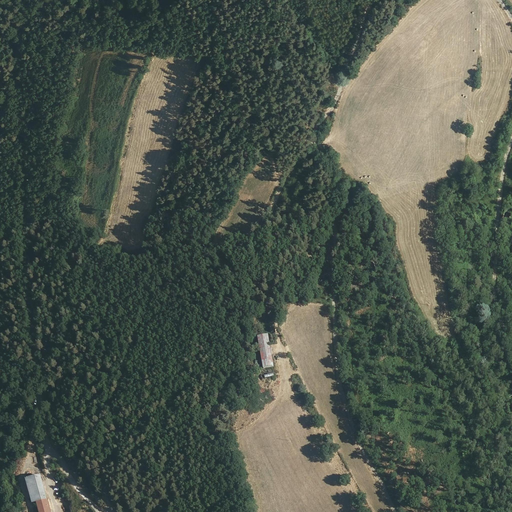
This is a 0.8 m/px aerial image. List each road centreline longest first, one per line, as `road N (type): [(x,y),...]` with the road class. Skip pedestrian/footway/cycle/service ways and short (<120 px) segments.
road 1 (track): [(111,511),(106,452),(117,388),(163,282),(216,248),(259,233),(338,100),(378,0)]
road 2 (track): [(310,137),(327,153),(341,389),(398,511)]
road 3 (track): [(511,346),(498,313),(496,250),(511,145)]
